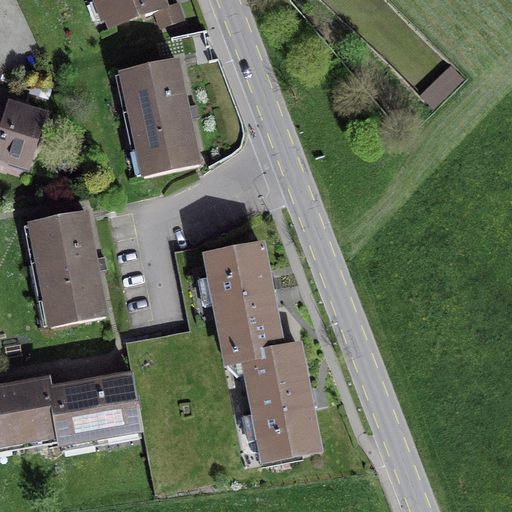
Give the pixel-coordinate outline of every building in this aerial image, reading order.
[(101,0),(110,24),(143,12),(145,17),(154,14),(160,30),(184,21),(178,4),(164,9),(160,0),(101,0)] [(177,62),(122,74),(144,179),(199,167),(177,62)] [(12,107),(9,116),(0,143),(0,158),(13,163),(15,158),(28,162),(43,117),(12,107)] [(0,143),(9,116),(0,112),(0,143)] [(86,214),(30,225),(50,329),(106,318),(86,214)] [(178,269),(208,263),(207,259),(204,245),(174,253),(178,269)] [(244,357),(280,350),(261,249),(243,252),(242,247),(225,251),(225,255),(207,259),(208,263),(211,279),(214,294),(217,310),(220,326),(226,360),(244,357)] [(181,285),(211,279),(208,263),(178,269),(181,285)] [(183,300),(214,294),(211,279),(181,285),(183,300)] [(186,315),(217,310),(214,294),(183,300),(186,315)] [(189,331),(220,326),(217,310),(186,315),(189,331)] [(125,343),(132,377),(142,431),(155,496),(249,478),(226,360),(220,326),(189,331),(125,343)] [(299,346),(280,350),(244,357),(260,441),(252,442),(254,451),(262,450),(264,462),(319,451),(299,346)] [(132,377),(50,392),(58,436),(60,446),(142,431),(132,377)] [(0,446),(58,436),(50,392),(47,381),(0,390),(0,446)]
